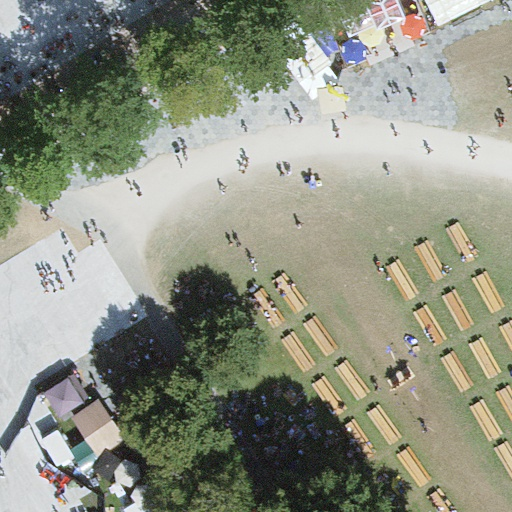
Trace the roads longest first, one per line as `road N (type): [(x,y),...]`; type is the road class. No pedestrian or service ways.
road 1 (track): [(0,144),(25,182),(106,226),(281,511)]
road 2 (track): [(106,226),(185,171),(304,137),(409,140),(511,163)]
